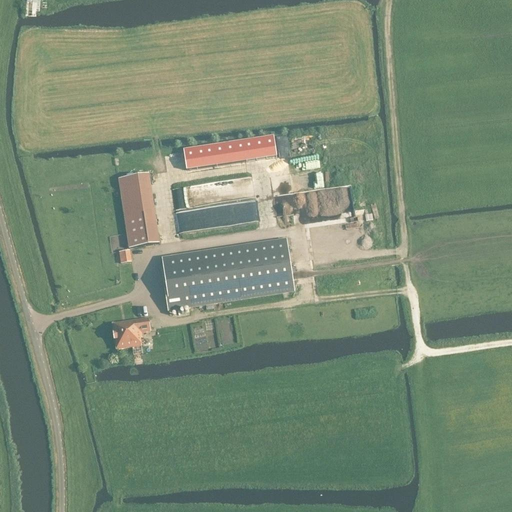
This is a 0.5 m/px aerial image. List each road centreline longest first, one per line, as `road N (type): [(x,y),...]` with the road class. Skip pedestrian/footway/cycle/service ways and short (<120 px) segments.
road 1 (track): [(389,0),(404,251),(420,354),(511,342)]
road 2 (unclassified): [(63,511),(57,419),(0,212)]
road 3 (track): [(150,293),(162,322),(308,300),(302,256)]
road 4 (track): [(420,359),(428,511)]
road 5 (track): [(294,231),(302,256),(404,251)]
